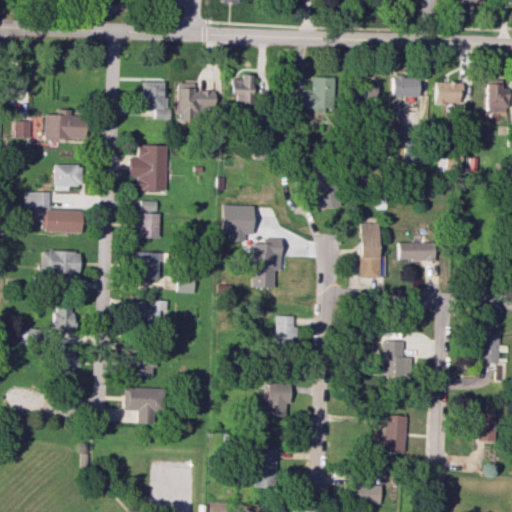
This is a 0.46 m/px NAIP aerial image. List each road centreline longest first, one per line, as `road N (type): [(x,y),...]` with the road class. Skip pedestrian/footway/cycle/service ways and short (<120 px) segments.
road 1 (tertiary): [(511,43),(0,27)]
road 2 (residential): [(112,31),(94,420)]
road 3 (residential): [(328,249),(315,511)]
road 4 (residential): [(441,302),(433,511)]
road 5 (residential): [(511,303),(325,294)]
